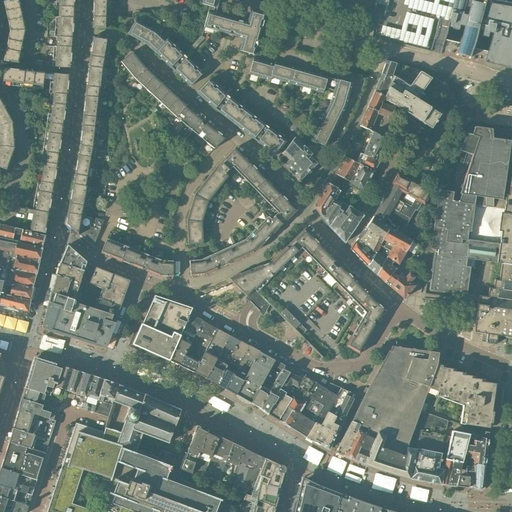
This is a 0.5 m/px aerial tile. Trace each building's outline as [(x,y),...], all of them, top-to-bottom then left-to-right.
[(8,21),(23,18),(19,0),(9,0),(4,1),(8,21)] [(375,0),(374,4),(372,13),(370,24),(367,23),(364,34),(441,54),(448,29),(449,23),(463,26),(462,32),(459,43),(457,54),(470,58),(476,36),(477,30),(492,34),(490,39),(488,49),(485,62),(511,69),(511,3),(503,2),(497,1),(493,0),(489,0),(488,3),(489,3),(488,6),(484,5),(485,0),(470,0),(470,1),(466,0),(375,0)] [(74,18),(74,8),(59,7),(59,17),(74,18)] [(110,8),(93,7),(93,17),(109,18),(110,8)] [(240,21),(208,12),(204,27),(236,36),(238,37),(243,38),(240,51),(255,55),(266,15),(251,10),(248,23),(240,21)] [(58,23),(58,27),(73,28),(74,18),(59,17),(59,19),(52,19),(52,22),(58,23)] [(93,17),(93,28),(109,28),(109,18),(93,17)] [(26,30),(23,18),(8,21),(10,30),(26,30)] [(128,34),(138,39),(145,26),(135,20),(128,34)] [(156,32),(145,26),(138,39),(147,44),(156,32)] [(58,27),(58,33),(51,33),(51,37),(57,37),(73,38),(73,28),(58,27)] [(10,30),(8,40),(23,43),(26,30),(10,30)] [(147,44),(155,52),(165,41),(156,32),(147,44)] [(72,48),(73,38),(57,37),(57,47),(72,48)] [(107,49),(108,43),(114,44),(115,40),(93,37),(91,47),(101,48),(107,49)] [(165,41),(155,52),(163,60),(182,78),(190,86),(192,85),(201,75),(202,74),(203,73),(195,65),(188,59),(193,53),(192,52),(191,50),(185,56),(175,47),(167,39),(165,41)] [(8,40),(6,50),(21,53),(23,43),(8,40)] [(56,52),(56,56),(71,57),(72,48),(57,47),(56,48),(50,48),(50,52),(56,52)] [(107,49),(101,48),(91,47),(90,57),(105,59),(112,60),(112,56),(106,55),(107,49)] [(19,63),(19,62),(21,53),(6,50),(3,61),(19,63)] [(120,61),(128,70),(139,60),(132,52),(120,61)] [(49,62),(49,66),(55,67),(71,68),(71,57),(56,56),(56,62),(49,62)] [(88,67),(103,69),(105,59),(90,57),(88,67)] [(260,77),(263,62),(253,59),(249,74),(260,77)] [(128,70),(135,79),(146,69),(139,60),(128,70)] [(384,67),(380,78),(389,82),(392,76),(393,72),(396,63),(389,61),(386,60),(384,67)] [(271,80),(271,78),(274,65),(263,62),(260,77),(271,80)] [(274,65),(271,78),(281,80),(285,65),(274,62),(274,65)] [(281,80),(292,83),(296,68),(285,65),(281,80)] [(102,79),(103,73),(110,73),(110,70),(103,69),(88,67),(87,77),(102,79)] [(15,69),(4,68),(2,84),(13,86),(15,69)] [(306,71),(296,68),(292,83),(302,86),(306,71)] [(15,69),(13,86),(22,87),(24,70),(15,69)] [(154,76),(146,69),(135,79),(144,87),(154,76)] [(24,70),(22,87),(32,88),(34,71),(24,70)] [(34,71),(32,88),(42,89),(44,78),(44,72),(34,71)] [(302,86),(313,89),(317,74),(306,71),(302,86)] [(387,89),(384,97),(390,100),(388,103),(409,115),(408,118),(414,122),(416,119),(432,128),(435,122),(436,123),(438,121),(437,120),(440,114),(418,99),(421,94),(421,95),(422,94),(421,93),(431,78),(419,72),(409,87),(394,77),(394,78),(392,76),(389,82),(387,89)] [(69,75),(54,73),(53,79),(53,84),(68,86),(69,75)] [(323,92),(325,88),(327,77),(317,74),(313,89),(323,92)] [(162,84),(154,76),(144,87),(152,95),(162,84)] [(86,87),(103,89),(108,89),(108,86),(102,85),(102,79),(87,77),(86,87)] [(337,80),(327,77),(325,88),(334,91),(337,80)] [(377,85),(374,92),(384,97),(387,89),(389,82),(380,78),(377,85)] [(199,91),(197,93),(215,109),(219,112),(235,124),(246,110),(230,98),(228,96),(233,90),(230,87),(225,93),(209,79),(209,80),(208,81),(199,91)] [(337,80),(334,91),(349,95),(352,84),(337,80)] [(46,89),(45,93),(51,93),(67,95),(68,86),(53,84),(52,90),(46,89)] [(152,95),(160,102),(170,91),(162,84),(152,95)] [(101,99),(103,89),(86,87),(85,97),(101,99)] [(178,98),(170,91),(160,102),(168,110),(178,98)] [(334,91),(331,101),(346,106),(349,95),(334,91)] [(372,96),(368,107),(378,111),(377,113),(390,119),(390,118),(392,114),(394,109),(381,104),(384,97),(374,92),(372,97),(372,96)] [(67,95),(51,93),(50,103),(66,105),(67,95)] [(85,97),(84,106),(100,108),(101,99),(85,97)] [(176,117),(186,106),(178,98),(168,110),(176,117)] [(331,101),(327,110),(341,117),(346,106),(331,101)] [(511,106),(477,102),(475,121),(511,126),(511,124),(511,106)] [(66,105),(50,103),(48,112),(65,115),(66,105)] [(99,118),(100,108),(84,106),(83,116),(99,118)] [(186,106),(176,117),(214,149),(225,138),(186,106)] [(368,107),(360,126),(370,130),(377,113),(378,111),(368,107)] [(0,125),(13,122),(7,110),(0,113),(0,125)] [(246,110),(235,124),(258,142),(275,155),(286,141),(269,128),(267,126),(271,120),(268,117),(263,124),(246,110)] [(327,110),(322,120),(336,127),(341,117),(327,110)] [(65,115),(48,112),(47,122),(63,125),(65,115)] [(83,116),(82,126),(98,128),(99,118),(83,116)] [(322,120),(317,130),(331,137),(336,127),(322,120)] [(473,153),(458,198),(452,198),(453,189),(439,188),(434,224),(431,249),(435,249),(431,280),(430,290),(467,295),(471,265),(466,264),(467,258),(472,259),(488,261),(502,263),(500,280),(495,279),(494,288),(490,287),(488,296),(479,295),(474,332),(483,333),(482,342),(496,344),(497,335),(502,336),(511,337),(511,135),(492,133),(492,125),(468,121),(460,149),(473,153)] [(0,136),(14,135),(13,122),(0,125),(0,136)] [(63,125),(47,122),(45,132),(62,134),(63,125)] [(97,138),(98,128),(82,126),(80,136),(97,138)] [(326,147),(331,137),(317,130),(312,140),(326,147)] [(62,134),(45,132),(44,142),(60,144),(62,134)] [(373,132),(368,143),(380,149),(386,139),(373,132)] [(0,145),(15,148),(14,135),(0,136),(0,145)] [(80,136),(79,145),(96,148),(97,138),(80,136)] [(303,146),(294,136),(282,153),(289,160),(284,164),(300,180),(317,163),(310,156),(312,154),(304,145),(303,146)] [(60,144),(44,142),(42,152),(59,154),(60,144)] [(380,149),(368,143),(364,152),(376,157),(380,149)] [(0,156),(11,160),(15,148),(0,145),(0,156)] [(94,158),(96,148),(79,145),(78,155),(94,158)] [(192,261),(189,261),(190,276),(204,275),(215,270),(220,268),(229,264),(230,263),(240,258),(254,252),(263,243),(271,235),(279,227),(284,223),(284,222),(297,210),(289,202),(281,194),(274,186),(266,179),(258,171),(251,163),(243,156),(235,148),(221,162),(218,165),(225,173),(229,170),(232,166),(240,174),(248,182),(255,189),(263,197),(270,205),(278,212),(276,214),(276,215),(271,220),(268,217),(261,224),(253,232),(245,240),(234,245),(224,249),(218,252),(214,254),(209,256),(201,260),(192,261)] [(59,154),(42,152),(41,162),(58,164),(59,154)] [(356,162),(374,171),(379,161),(375,159),(363,154),(360,153),(356,162)] [(76,165),(93,168),(94,158),(78,155),(76,165)] [(0,167),(6,169),(7,170),(11,160),(0,156),(0,167)] [(345,156),(340,165),(351,171),(356,162),(345,156)] [(58,164),(41,162),(39,171),(56,174),(58,164)] [(374,171),(356,162),(351,171),(369,181),(374,171)] [(76,165),(74,174),(91,177),(93,168),(76,165)] [(210,174),(222,184),(228,176),(225,173),(218,165),(210,174)] [(340,165),(335,175),(346,181),(351,171),(340,165)] [(411,177),(414,170),(404,166),(401,172),(411,177)] [(56,174),(39,171),(38,181),(54,184),(56,174)] [(369,181),(351,171),(346,181),(364,190),(369,181)] [(411,180),(397,173),(391,184),(392,184),(402,191),(417,201),(425,205),(431,195),(417,184),(411,180)] [(73,184),(89,187),(91,177),(74,174),(73,184)] [(210,174),(203,183),(215,192),(222,184),(210,174)] [(54,184),(38,181),(36,191),(52,194),(54,184)] [(339,188),(330,183),(328,182),(327,185),(328,185),(315,207),(322,217),(332,199),(339,188)] [(194,194),(208,202),(215,192),(203,183),(194,194)] [(87,191),(88,191),(94,192),(94,188),(89,187),(73,184),(71,194),(86,197),(87,191)] [(402,191),(392,184),(387,193),(397,199),(402,191)] [(52,194),(36,191),(34,201),(51,204),(52,194)] [(402,191),(397,199),(382,224),(385,226),(398,233),(407,217),(417,201),(402,191)] [(397,199),(387,193),(373,217),(372,219),(382,224),(397,199)] [(69,204),(84,206),(91,208),(92,204),(85,203),(86,197),(71,194),(69,204)] [(205,212),(208,202),(194,194),(190,207),(205,212)] [(332,199),(322,217),(330,227),(344,204),(342,202),(340,204),(332,199)] [(34,201),(33,209),(32,210),(49,213),(51,204),(34,201)] [(69,204),(68,213),(83,216),(84,206),(69,204)] [(346,243),(363,216),(344,204),(330,227),(346,243)] [(187,219),(202,222),(205,212),(190,207),(187,219)] [(31,226),(24,225),(23,230),(30,231),(30,230),(45,233),(49,213),(32,210),(32,214),(33,214),(31,226)] [(68,213),(66,224),(79,235),(82,220),(89,221),(89,217),(83,216),(68,213)] [(104,220),(89,217),(89,221),(82,220),(79,235),(93,247),(104,220)] [(202,222),(187,219),(187,220),(187,234),(202,233),(202,222)] [(385,226),(382,224),(372,219),(366,227),(364,230),(375,239),(376,237),(385,226)] [(0,237),(42,247),(44,239),(45,235),(32,232),(30,231),(23,230),(0,224),(0,237)] [(389,254),(400,264),(412,240),(398,233),(385,226),(376,237),(380,240),(378,242),(389,254)] [(356,351),(359,353),(365,344),(371,334),(377,324),(379,320),(380,319),(385,310),(377,302),(376,302),(373,298),(369,294),(361,286),(355,280),(353,278),(346,270),(338,262),(336,260),(328,252),(320,244),(312,236),(305,229),(298,236),(292,241),(290,243),(286,247),(293,256),(297,252),(299,250),(302,247),(309,255),(317,263),(325,271),(327,273),(335,281),(343,289),(350,297),(358,304),(366,312),(364,316),(358,326),(352,336),(346,346),(356,351)] [(380,240),(376,237),(375,239),(364,230),(358,237),(358,238),(350,250),(364,262),(378,242),(380,240)] [(202,233),(187,234),(188,245),(203,244),(202,233)] [(0,254),(10,256),(10,254),(39,260),(42,247),(0,237),(0,254)] [(107,239),(101,253),(110,257),(120,260),(130,264),(139,268),(145,271),(159,276),(173,277),(173,261),(162,261),(154,258),(151,256),(148,255),(145,254),(135,250),(126,246),(116,242),(107,239)] [(378,242),(364,262),(376,274),(389,254),(378,242)] [(60,263),(84,271),(86,262),(68,245),(60,263)] [(286,247),(278,254),(286,263),(293,256),(286,247)] [(0,265),(36,274),(39,260),(10,254),(10,256),(0,254),(0,265)] [(278,270),(286,263),(278,254),(271,262),(278,270)] [(389,254),(376,274),(385,282),(393,272),(400,264),(389,254)] [(254,289),(257,292),(278,270),(271,262),(229,279),(242,292),(246,296),(254,289)] [(57,275),(80,282),(84,271),(60,263),(57,275)] [(0,292),(2,284),(12,286),(13,282),(33,286),(36,274),(0,265),(0,270),(1,271),(0,273),(0,292)] [(107,290),(112,274),(96,267),(89,283),(102,288),(107,290)] [(395,274),(393,272),(385,282),(387,284),(390,286),(404,298),(415,285),(401,273),(398,277),(395,274)] [(120,306),(129,281),(112,274),(107,290),(102,288),(99,298),(120,306)] [(52,292),(75,299),(80,282),(57,275),(52,292)] [(0,292),(30,300),(33,286),(13,282),(12,286),(2,284),(0,292)] [(245,297),(250,302),(254,308),(259,314),(263,318),(269,306),(270,305),(259,294),(257,292),(254,289),(246,296),(245,297)] [(25,311),(25,310),(28,309),(30,300),(0,292),(0,309),(0,310),(1,310),(2,310),(6,311),(8,310),(15,312),(17,314),(19,314),(20,315),(21,314),(22,314),(23,314),(23,313),(24,313),(24,312),(25,311)] [(43,327),(105,347),(120,306),(99,298),(95,309),(75,302),(75,299),(52,292),(43,327)] [(154,295),(142,323),(142,324),(141,324),(133,342),(134,345),(169,361),(190,314),(193,308),(192,308),(192,307),(177,303),(165,298),(154,295)] [(282,307),(276,313),(300,334),(305,329),(282,307)] [(190,314),(169,361),(179,365),(192,344),(204,322),(190,314)] [(179,365),(194,372),(217,329),(204,322),(192,344),(179,365)] [(217,329),(194,372),(206,378),(230,336),(217,329)] [(240,341),(230,336),(206,378),(217,384),(240,341)] [(217,384),(226,389),(249,346),(240,341),(217,384)] [(408,444),(421,410),(428,391),(437,364),(438,352),(392,345),(390,350),(389,349),(364,395),(351,421),(357,424),(367,429),(355,460),(369,466),(410,478),(417,450),(412,448),(408,444)] [(259,352),(249,346),(226,389),(236,394),(259,352)] [(236,394),(251,403),(275,360),(259,352),(236,394)] [(34,357),(25,387),(53,397),(54,393),(63,366),(34,357)] [(251,403),(259,408),(283,369),(290,372),(292,369),(275,360),(251,403)] [(491,428),(494,406),(500,407),(503,387),(497,386),(497,384),(491,383),(490,385),(485,384),(485,380),(476,379),(476,376),(466,375),(466,373),(456,371),(457,369),(447,368),(447,366),(437,364),(428,391),(435,393),(434,395),(462,405),(459,424),(491,428)] [(54,393),(64,396),(65,390),(66,390),(72,369),(63,366),(54,393)] [(83,409),(93,375),(78,371),(72,369),(66,390),(72,392),(75,393),(71,405),(83,409)] [(290,372),(283,369),(259,408),(269,414),(278,395),(277,394),(290,373),(290,372)] [(269,414),(279,420),(302,379),(290,373),(277,394),(278,395),(269,414)] [(83,409),(94,413),(105,379),(93,375),(83,409)] [(279,420),(286,425),(307,397),(316,383),(304,376),(302,379),(279,420)] [(119,384),(105,379),(94,413),(108,418),(120,385),(119,385),(119,384)] [(286,425),(304,436),(311,422),(318,426),(326,408),(340,387),(330,382),(327,389),(316,383),(307,397),(286,425)] [(228,511),(233,499),(192,483),(179,479),(180,477),(168,473),(167,476),(164,475),(168,468),(163,466),(159,464),(159,465),(156,463),(158,457),(137,449),(143,433),(169,443),(181,410),(145,394),(144,395),(130,389),(120,385),(108,418),(105,428),(104,432),(76,423),(48,509),(46,511),(228,511)] [(22,398),(50,407),(53,397),(25,387),(22,398)] [(345,394),(353,398),(355,394),(340,387),(326,408),(318,426),(319,426),(312,440),(319,444),(345,394)] [(319,444),(328,449),(353,398),(345,394),(319,444)] [(63,400),(53,397),(50,407),(59,410),(63,400)] [(55,421),(59,410),(50,407),(22,398),(19,409),(55,421)] [(19,409),(13,428),(50,439),(55,421),(19,409)] [(441,485),(447,458),(452,437),(446,435),(430,431),(432,426),(447,429),(448,421),(421,410),(408,444),(412,448),(417,450),(410,478),(441,485)] [(357,424),(351,421),(337,450),(336,452),(344,455),(357,424)] [(304,436),(312,440),(319,426),(318,426),(311,422),(304,436)] [(367,429),(357,424),(344,455),(355,460),(367,429)] [(199,454),(208,430),(197,425),(187,452),(192,454),(198,456),(199,454)] [(45,453),(50,439),(13,428),(9,442),(45,453)] [(210,458),(218,435),(208,430),(199,454),(210,458)] [(453,431),(452,437),(447,458),(454,459),(463,460),(466,450),(471,451),(473,435),(469,434),(453,431)] [(475,464),(475,467),(485,467),(485,465),(489,465),(491,463),(493,448),(492,445),(488,445),(488,439),(490,432),(482,431),(481,437),(473,435),(471,451),(471,453),(476,454),(475,464)] [(210,458),(203,478),(218,483),(233,442),(218,435),(210,458)] [(37,479),(45,453),(9,442),(0,467),(37,479)] [(233,442),(218,483),(229,487),(244,448),(233,442)] [(244,448),(229,487),(245,493),(250,495),(255,484),(257,478),(260,469),(264,458),(244,448)] [(192,454),(187,452),(180,469),(192,473),(194,466),(198,456),(192,454)] [(272,511),(275,507),(278,497),(277,497),(280,485),(283,473),(279,465),(264,458),(260,469),(257,478),(255,484),(250,495),(245,493),(243,499),(241,498),(238,504),(241,505),(240,510),(237,509),(235,511),(272,511)] [(449,485),(454,459),(447,458),(441,485),(449,485)] [(463,463),(463,460),(454,459),(449,485),(457,486),(459,476),(470,477),(469,488),(474,488),(475,467),(475,464),(463,463)] [(0,484),(32,495),(37,479),(0,467),(0,468),(0,484)] [(483,489),(485,467),(475,467),(474,488),(483,489)] [(459,476),(457,486),(469,488),(470,477),(459,476)] [(334,511),(338,503),(342,494),(319,485),(309,480),(306,479),(300,484),(300,487),(299,487),(296,501),(293,511),(334,511)] [(0,484),(0,496),(28,506),(32,495),(0,484)] [(385,511),(387,509),(368,503),(342,494),(338,503),(334,511),(385,511)] [(0,496),(0,511),(6,511),(26,511),(28,506),(0,496)]
